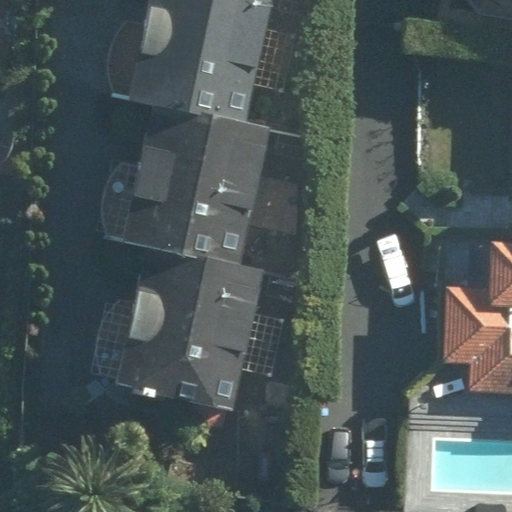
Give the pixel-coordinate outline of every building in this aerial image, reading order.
[(145,0),(115,102),(243,123),(271,0),(145,0)] [(257,131),(141,116),(114,244),(240,260),(257,131)] [(511,240),(474,238),(471,289),(441,287),(437,362),(468,364),(466,392),(511,395),(511,240)] [(257,271),(134,257),(111,381),(228,401),(257,271)] [(133,394),(51,377),(48,420),(130,431),(133,394)] [(124,476),(123,511),(198,511),(198,475),(124,476)] [(305,511),(306,508),(216,503),(216,511),(305,511)]
